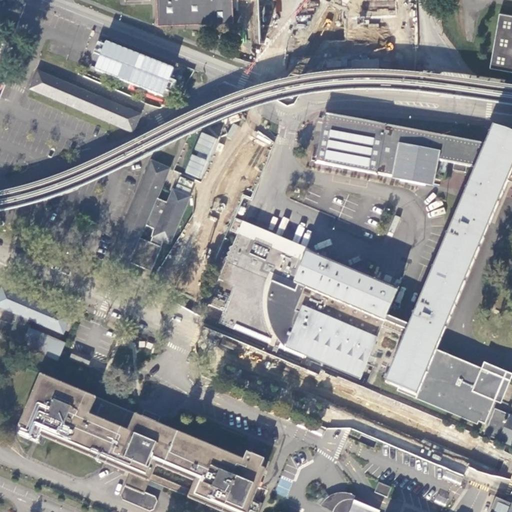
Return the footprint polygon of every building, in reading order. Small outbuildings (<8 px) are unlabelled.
[(158,0),(159,24),(235,22),(233,0),(158,0)] [(259,0),(260,24),(344,19),(397,16),(396,0),(259,0)] [(511,14),(500,12),(490,67),(511,71),(511,14)] [(356,60),(357,79),(383,78),(383,60),(356,60)] [(31,88),(133,132),(140,115),(135,113),(44,73),(39,71),(31,88)] [(228,260),(210,303),(225,310),(220,324),(302,358),(304,354),(360,379),(366,365),(389,375),(385,383),(485,426),(495,402),(505,380),(482,371),(481,372),(435,352),(508,181),(511,183),(511,135),(494,127),(486,145),(325,114),(316,163),(401,179),(400,181),(426,186),(426,184),(434,185),(438,161),(476,168),(409,325),(387,316),(397,291),(330,262),(332,258),(325,255),(324,260),(289,245),(287,249),(241,229),(244,221),(236,218),(231,230),(238,233),(234,244),(230,245),(231,249),(229,250),(229,253),(227,255),(229,259),(228,260)] [(184,173),(202,179),(216,137),(200,132),(193,153),(192,152),(184,173)] [(169,169),(151,162),(108,264),(127,272),(131,262),(146,269),(148,263),(155,265),(162,247),(164,241),(171,244),(191,197),(173,189),(167,203),(157,198),(169,169)] [(0,293),(0,306),(16,314),(18,314),(16,322),(14,321),(13,325),(2,321),(0,327),(0,329),(8,333),(6,337),(24,344),(32,328),(32,326),(28,325),(31,320),(64,334),(68,326),(69,327),(70,324),(69,323),(72,316),(3,287),(0,293)] [(59,362),(67,343),(32,328),(24,344),(23,347),(59,362)] [(511,376),(485,365),(482,371),(505,380),(495,402),(500,405),(511,377),(511,376)] [(151,481),(190,497),(190,498),(222,511),(248,511),(266,469),(263,468),(266,460),(249,453),(245,460),(159,424),(143,417),(42,376),(20,428),(24,430),(21,438),(38,445),(42,437),(131,474),(150,482),(151,481)] [(484,435),(511,446),(511,416),(494,409),(484,435)] [(145,411),(143,417),(159,424),(162,418),(154,414),(145,411)] [(148,488),(150,482),(131,474),(126,486),(145,495),(148,488)] [(378,482),(374,492),(387,497),(391,487),(378,482)] [(153,511),(158,503),(155,499),(145,495),(126,486),(121,498),(123,502),(147,511),(153,511)] [(511,511),(511,502),(496,496),(489,511),(372,511),(367,509),(359,506),(345,503),(342,511),(343,511),(511,511)]
